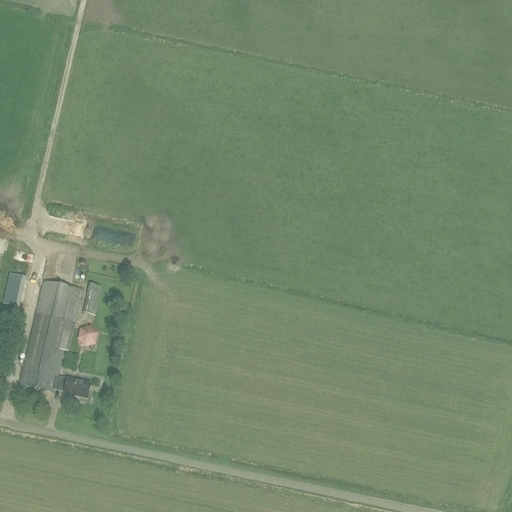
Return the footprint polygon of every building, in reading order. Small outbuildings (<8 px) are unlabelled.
[(19,309),(26,279),(10,275),(3,305),(19,309)] [(68,353),(82,291),(43,282),(21,385),(55,393),(56,390),(66,393),(65,395),(88,400),(92,385),(59,377),(64,352),(68,353)] [(96,316),(102,287),(89,284),(86,293),(82,313),(96,316)] [(19,322),(22,311),(19,310),(10,308),(7,319),(19,322)] [(80,342),(98,345),(100,328),(82,325),(80,342)] [(80,370),(80,361),(68,361),(68,370),(80,370)]
